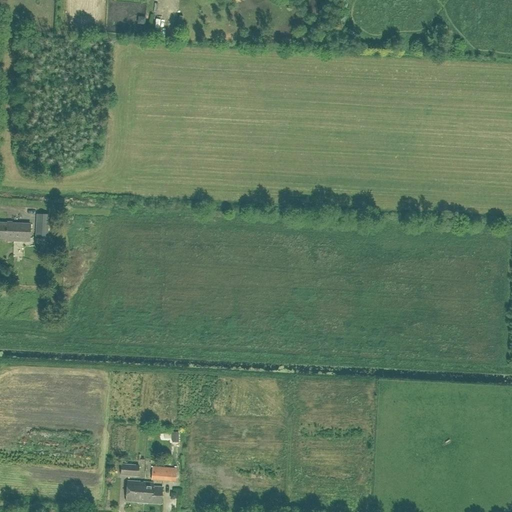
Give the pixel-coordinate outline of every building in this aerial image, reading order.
[(0,222),(0,239),(6,240),(6,241),(29,242),(30,224),(0,222)] [(48,223),(36,223),(35,238),(47,239),(48,223)] [(138,477),(139,465),(121,464),(120,476),(138,477)] [(176,482),(177,468),(152,466),(151,480),(176,482)] [(143,503),(145,482),(127,480),(125,502),(143,503)] [(153,482),(145,482),(143,503),(161,504),(162,487),(153,486),(153,482)]
